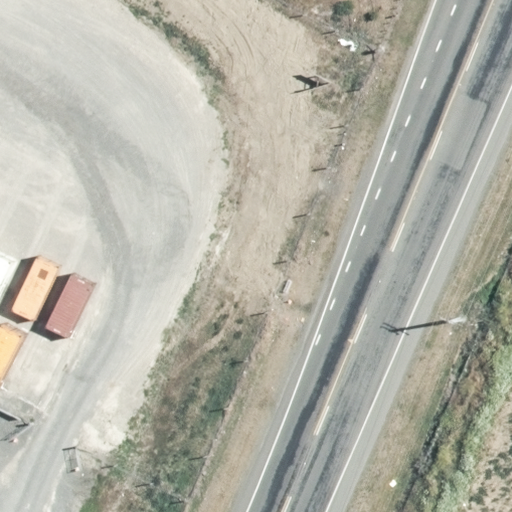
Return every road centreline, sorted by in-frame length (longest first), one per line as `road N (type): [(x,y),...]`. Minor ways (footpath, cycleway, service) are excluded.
road 1 (secondary): [(266,511),(411,177)]
road 2 (secondary): [(411,177),(486,0)]
road 3 (secondary): [(411,177),(470,0)]
